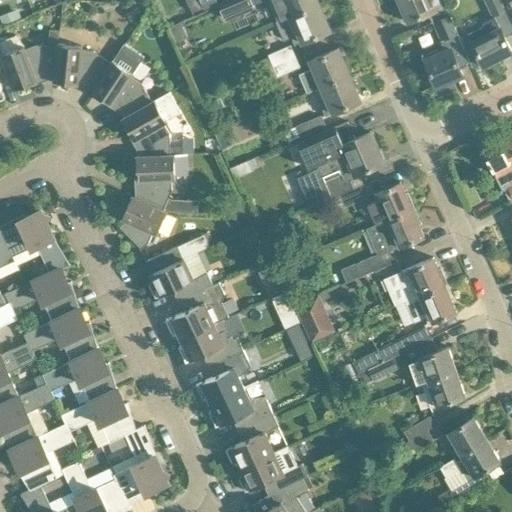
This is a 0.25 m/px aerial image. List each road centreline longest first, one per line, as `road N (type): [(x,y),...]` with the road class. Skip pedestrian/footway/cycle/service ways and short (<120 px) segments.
road 1 (residential): [(196,501),(199,474),(51,161)]
road 2 (residential): [(502,322),(423,140)]
road 3 (residential): [(423,140),(362,0)]
